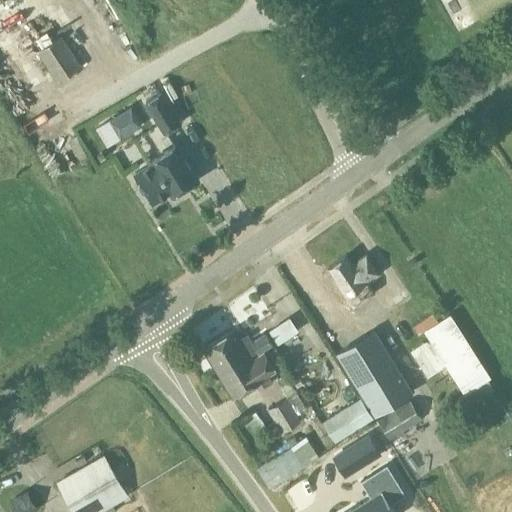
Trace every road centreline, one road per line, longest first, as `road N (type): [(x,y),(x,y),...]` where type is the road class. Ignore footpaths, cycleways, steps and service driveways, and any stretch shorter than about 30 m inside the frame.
road 1 (tertiary): [(141,332),(366,171)]
road 2 (unclassified): [(265,511),(141,332)]
road 3 (unclassified): [(366,171),(328,115),(272,0)]
road 4 (tertiary): [(366,171),(511,68)]
road 5 (tertiary): [(0,429),(141,332)]
